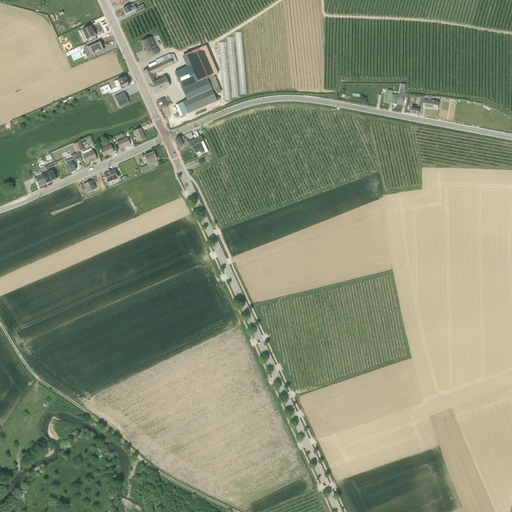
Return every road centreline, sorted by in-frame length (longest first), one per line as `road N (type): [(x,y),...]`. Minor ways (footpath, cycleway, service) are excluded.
road 1 (secondary): [(166,137),(337,511)]
road 2 (tertiary): [(166,137),(279,97),(511,137)]
road 3 (track): [(0,324),(43,383),(155,470),(236,511)]
road 4 (track): [(321,0),(327,16),(511,34)]
road 5 (tertiary): [(0,210),(166,137)]
road 6 (track): [(133,66),(208,45),(280,0)]
road 7 (secondary): [(102,0),(166,137)]
